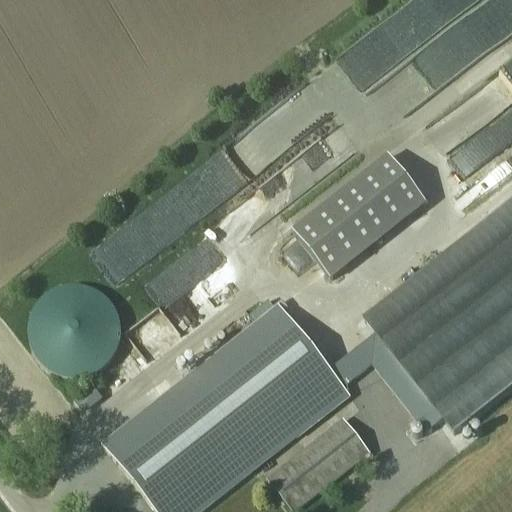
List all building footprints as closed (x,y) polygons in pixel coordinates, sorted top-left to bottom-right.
[(329,283),(424,208),(386,161),(291,236),(329,283)] [(511,207),(364,324),(375,339),(329,376),(341,391),(371,367),(426,436),(442,423),(453,437),(511,391),(511,207)] [(74,384),(78,384),(82,383),(86,382),(90,381),(94,380),(97,378),(101,376),(104,373),(107,371),(110,368),(112,364),(115,361),(116,358),(118,354),(119,350),(120,346),(121,342),(121,338),(121,334),(121,330),(120,326),(119,322),(117,318),(115,315),(113,311),(111,308),(108,305),(105,302),(102,300),(99,297),(95,295),(91,294),(87,292),(83,291),(79,291),(75,291),(71,291),(67,291),(63,292),(59,293),(55,295),(52,297),(48,299),(45,301),(42,304),(39,307),(37,310),(34,314),(32,317),(31,321),(30,325),(29,329),(28,333),(28,337),(28,341),(29,345),(30,349),(31,353),(32,357),(34,360),(36,364),(39,367),(41,370),(44,373),(48,375),(51,377),(55,379),(58,381),(62,382),(66,383),(70,384),(74,384)] [(129,330),(150,362),(182,341),(161,309),(129,330)] [(205,511),(348,400),(341,391),(329,376),(277,310),(101,449),(150,511),(205,511)] [(342,423),(266,483),(288,511),(301,511),(370,458),(342,423)]
